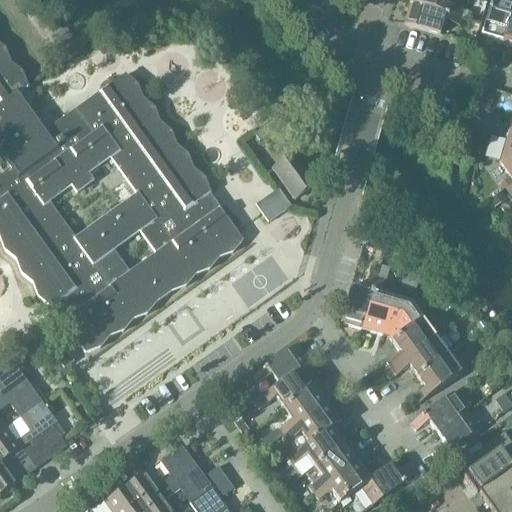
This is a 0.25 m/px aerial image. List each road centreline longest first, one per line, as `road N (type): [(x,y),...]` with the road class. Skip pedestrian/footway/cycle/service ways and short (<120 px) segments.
road 1 (residential): [(314,315),(385,65)]
road 2 (residential): [(42,511),(187,401)]
road 3 (residential): [(410,454),(314,315)]
road 4 (residential): [(187,401),(314,315)]
road 5 (residential): [(273,511),(187,401)]
road 6 (residential): [(511,88),(385,65)]
